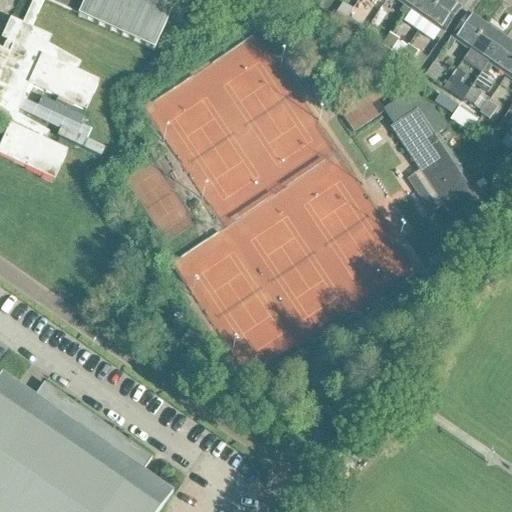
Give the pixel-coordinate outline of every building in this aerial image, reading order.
[(33,0),(21,27),(9,22),(0,40),(0,41),(5,44),(0,53),(0,52),(0,124),(9,129),(0,147),(0,158),(52,182),(65,153),(42,143),(46,135),(14,117),(27,88),(82,114),(96,84),(75,74),(79,65),(46,48),(50,40),(29,31),(42,2),(76,18),(75,19),(150,53),(169,12),(166,11),(171,0),(33,0)] [(281,0),(297,11),(304,0),(281,0)] [(402,18),(414,0),(389,0),(402,8),(397,15),(402,18)] [(424,24),(440,0),(414,0),(402,18),(406,21),(410,14),(424,24)] [(442,0),(440,0),(424,24),(438,34),(434,40),(438,43),(460,12),(442,0)] [(326,29),(335,35),(351,12),(342,6),(326,29)] [(468,54),(486,29),(467,17),(446,48),(450,51),(454,44),(468,54)] [(359,28),(348,21),(337,36),(348,44),(359,28)] [(482,73),(504,42),(486,29),(468,54),(482,64),(478,70),(482,73)] [(391,56),(399,43),(389,37),(381,50),(391,56)] [(505,79),(511,68),(511,47),(504,42),(482,73),(486,76),(491,69),(505,79)] [(408,68),(417,55),(406,48),(398,61),(408,68)] [(434,86),(442,73),(432,66),(424,79),(434,86)] [(465,97),(468,93),(459,86),(464,78),(456,72),(442,92),(460,104),(463,101),(465,97)] [(472,107),(479,97),(479,96),(470,90),(468,93),(465,97),(463,101),(472,107)] [(456,110),(437,97),(432,105),(451,117),(456,110)] [(489,122),(496,110),(486,104),(478,116),(489,122)] [(449,122),(468,135),(476,123),(458,110),(449,122)] [(449,222),(477,203),(416,113),(389,131),(449,222)] [(0,378),(0,511),(160,511),(173,495),(143,474),(152,460),(44,386),(34,400),(1,377),(0,378)]
